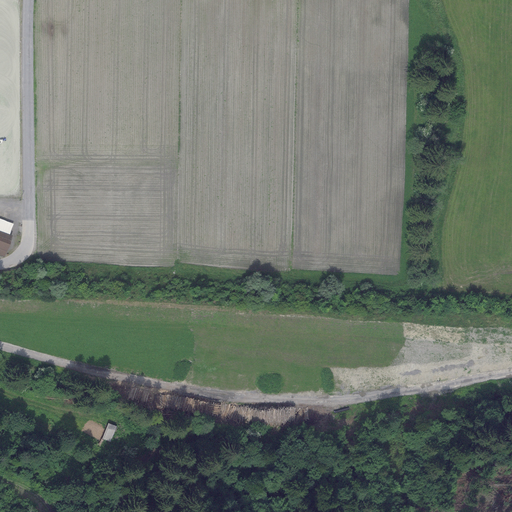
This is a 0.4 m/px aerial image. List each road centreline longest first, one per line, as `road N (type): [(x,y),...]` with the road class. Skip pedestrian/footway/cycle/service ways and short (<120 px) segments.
road 1 (track): [(0,345),(120,378),(303,400),(511,372)]
road 2 (track): [(0,265),(27,244),(27,0)]
